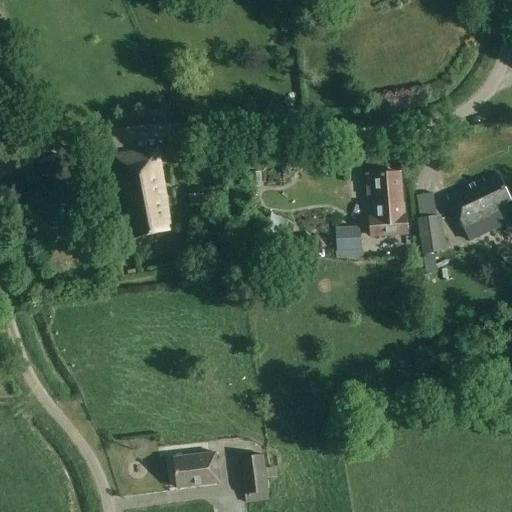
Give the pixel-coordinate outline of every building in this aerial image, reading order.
[(110,156),(117,193),(121,192),(124,205),(119,206),(121,216),(125,215),(128,236),(167,229),(162,201),(164,200),(154,148),(110,156)] [(373,195),(374,218),(369,218),(371,237),(406,234),(405,216),(402,216),(399,173),(365,175),(367,196),(373,195)] [(482,180),(446,197),(460,228),(462,227),(469,242),(505,225),(497,207),(509,201),(497,176),(483,183),(482,180)] [(188,205),(199,205),(199,195),(188,195),(188,205)] [(419,219),(415,220),(421,255),(429,254),(445,252),(440,217),(436,217),(419,219)] [(278,241),(283,231),(266,223),(261,234),(278,241)] [(253,241),(253,224),(243,224),(244,241),(253,241)] [(334,229),(336,253),(360,251),(358,227),(334,229)] [(324,237),(301,241),(304,256),(327,252),(324,237)] [(172,456),(176,487),(218,482),(215,451),(172,456)] [(238,460),(242,494),(244,494),(245,504),(267,501),(266,492),(267,491),(262,457),(238,460)] [(274,468),(265,469),(266,478),(275,477),(275,472),(274,468)]
